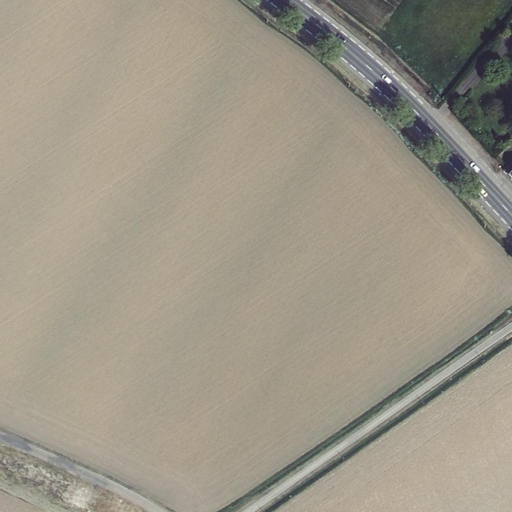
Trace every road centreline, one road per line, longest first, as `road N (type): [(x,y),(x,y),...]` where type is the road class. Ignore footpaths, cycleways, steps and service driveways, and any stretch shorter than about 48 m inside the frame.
road 1 (residential): [(511,325),(247,511)]
road 2 (primary): [(511,214),(394,90),(285,0)]
